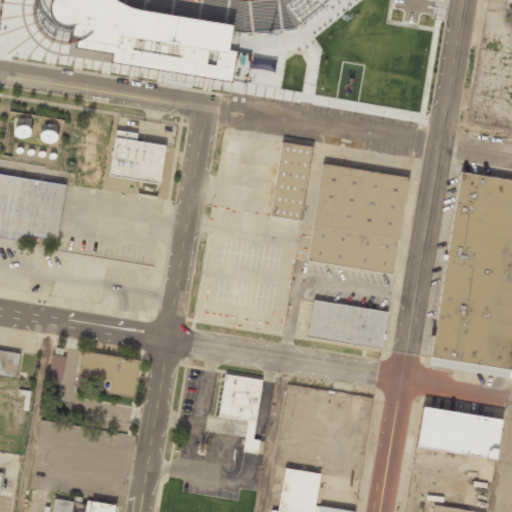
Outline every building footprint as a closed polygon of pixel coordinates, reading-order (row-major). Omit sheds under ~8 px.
[(181,0),(199,3),(199,0),(232,0),(243,2),(262,0),(325,0),(292,27),(242,32),(230,31),(227,50),(235,51),(231,82),(111,62),(113,53),(75,47),(77,38),(70,38),(71,28),(64,28),(58,27),(53,24),(50,19),(48,11),(48,5),(50,0),(181,0)] [(109,174),(116,129),(137,132),(136,139),(164,144),(159,182),(109,174)] [(360,144),(325,138),(321,160),(356,166),(360,144)] [(281,142),(268,215),(301,221),(313,147),(281,142)] [(322,162),(305,261),(392,275),(408,176),(322,162)] [(0,173),(65,184),(57,240),(23,234),(16,239),(1,237),(0,235),(0,173)] [(511,181),(459,173),(430,356),(511,369),(511,181)] [(313,299),(307,336),(381,349),(388,311),(313,299)] [(19,354),(0,350),(0,376),(15,379),(19,354)] [(138,360),(80,352),(75,387),(84,388),(85,379),(110,383),(108,394),(133,397),(138,360)] [(64,356),(50,354),(47,384),(61,385),(64,356)] [(224,372),(217,415),(248,419),(243,451),(258,454),(260,439),(253,438),(262,378),(224,372)] [(421,406),(415,447),(493,460),(500,419),(421,406)] [(319,473),(283,468),(277,511),(268,510),(267,511),(354,511),(355,511),(315,506),(319,473)] [(51,511),(114,511),(115,506),(54,496),(51,511)]
